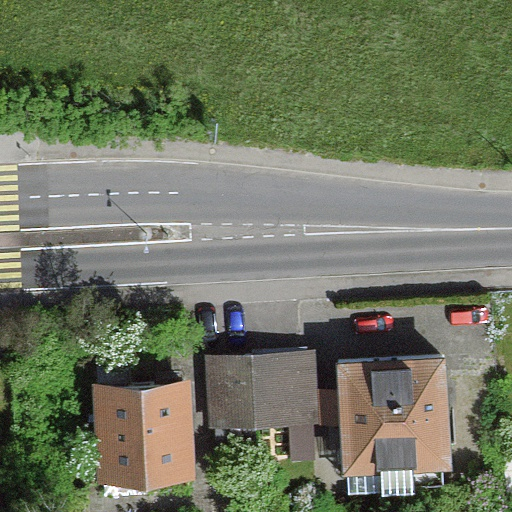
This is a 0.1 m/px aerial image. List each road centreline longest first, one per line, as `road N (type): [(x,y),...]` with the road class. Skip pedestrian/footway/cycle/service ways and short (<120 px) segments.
road 1 (unclassified): [(0,268),(198,259),(371,228)]
road 2 (unclassified): [(371,228),(116,191),(0,194)]
road 3 (unclassified): [(371,228),(511,228)]
